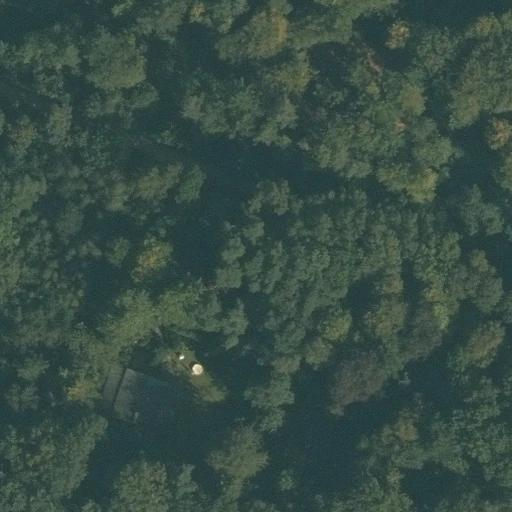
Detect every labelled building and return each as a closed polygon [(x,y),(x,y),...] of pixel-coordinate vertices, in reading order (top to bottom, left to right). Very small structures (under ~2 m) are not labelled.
[(175,390),(128,374),(112,419),(135,426),(137,418),(162,426),(175,390)] [(425,409),(411,401),(406,411),(420,418),(425,409)] [(327,422),(307,417),(306,420),(296,418),(289,448),(328,457),(335,427),(326,425),(327,422)] [(244,444),(228,440),(221,463),(238,467),(244,444)] [(265,480),(249,474),(241,496),(257,502),(265,480)]
